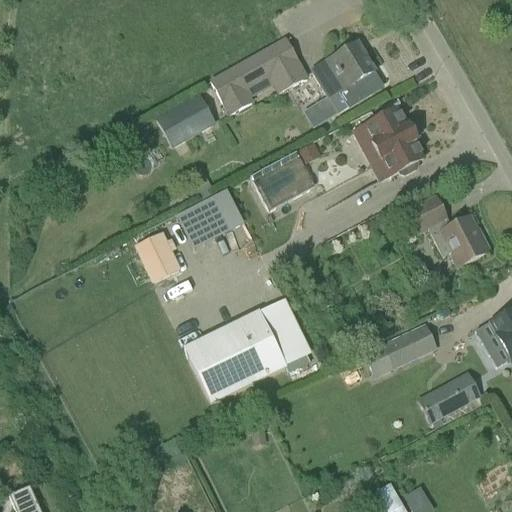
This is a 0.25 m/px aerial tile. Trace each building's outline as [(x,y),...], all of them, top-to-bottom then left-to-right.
[(282,46),(207,90),(219,110),(226,122),(249,110),(245,104),(270,90),(276,100),(304,84),(282,46)] [(337,119),(381,91),(372,76),(373,75),(356,47),(309,76),(337,119)] [(197,100),(156,123),(172,151),(213,127),(197,100)] [(405,129),(396,113),(350,136),(376,186),(397,176),(399,178),(404,180),(415,174),(417,169),(416,166),(423,163),(414,146),(415,145),(407,128),(405,129)] [(303,169),(319,160),(312,147),(296,155),(303,169)] [(295,163),(253,185),(268,214),(310,192),(295,163)] [(229,193),(178,218),(195,253),(228,237),(239,261),(247,257),(235,233),(246,228),(229,193)] [(457,272),(488,256),(480,240),(479,240),(469,220),(447,231),(444,224),(446,224),(435,202),(404,217),(415,239),(427,233),(442,262),(449,258),(457,272)] [(158,241),(135,253),(151,285),(174,273),(158,241)] [(269,288),(260,293),(268,308),(277,303),(269,288)] [(511,313),(488,328),(479,334),(490,353),(496,355),(502,352),(509,364),(508,365),(511,370),(511,313)] [(284,372),(257,316),(183,352),(210,408),(284,372)] [(425,328),(362,357),(373,383),(437,353),(425,328)] [(279,359),(288,377),(309,367),(300,348),(279,359)] [(430,428),(467,409),(468,411),(480,405),(479,402),(480,401),(467,376),(417,403),(430,428)] [(250,433),(263,427),(259,420),(247,425),(250,433)] [(263,434),(251,436),(253,450),(265,448),(263,434)] [(13,511),(38,511),(29,490),(8,500),(13,511)] [(433,511),(422,490),(405,499),(412,511),(433,511)]
